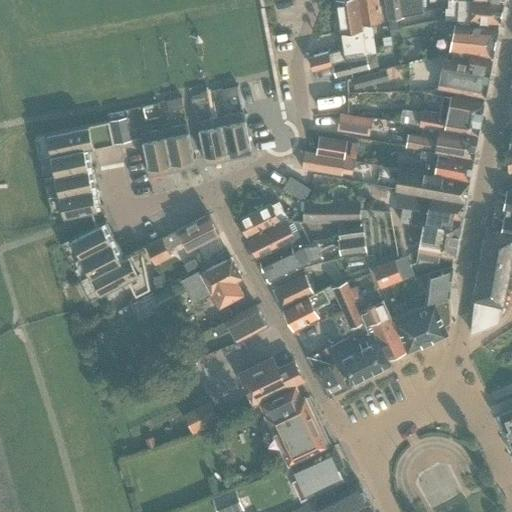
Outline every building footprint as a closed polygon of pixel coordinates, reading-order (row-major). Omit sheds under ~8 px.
[(366,56),(365,54),(357,0),(335,0),(341,33),(342,33),(344,49),(328,54),(328,53),(309,58),(313,70),(331,65),(333,65),(366,56)] [(357,0),(365,54),(375,52),(371,23),(380,22),(376,0),(357,0)] [(385,0),(388,19),(405,17),(402,0),(385,0)] [(499,23),(503,2),(486,0),(448,0),(448,8),(446,8),(445,19),(499,23)] [(492,57),(498,27),(455,25),(450,50),(492,57)] [(392,38),(384,39),(385,46),(393,45),(392,38)] [(366,56),(333,65),(336,77),(378,66),(375,54),(366,56)] [(444,59),(442,68),(488,77),(492,58),(470,54),(468,64),(444,59)] [(388,82),(385,70),(353,78),(356,89),(388,82)] [(257,84),(263,108),(274,105),(267,81),(257,84)] [(240,95),(238,85),(222,89),(224,99),(240,95)] [(208,102),(206,92),(191,95),(193,105),(208,102)] [(477,135),(484,102),(451,96),(445,125),(441,124),(442,115),(421,112),(421,113),(402,110),(400,122),(477,135)] [(183,107),(181,97),(167,100),(169,110),(183,107)] [(152,114),(150,104),(135,107),(137,117),(152,114)] [(220,117),(229,159),(253,154),(243,112),(220,117)] [(372,117),(339,112),(337,129),(369,135),(372,117)] [(206,164),(229,159),(220,117),(197,122),(206,164)] [(129,140),(125,118),(111,121),(116,143),(129,140)] [(88,147),(93,146),(93,149),(114,144),(109,120),(47,134),(45,134),(49,155),(88,147)] [(187,124),(164,129),(173,171),(196,166),(187,124)] [(173,171),(164,129),(141,134),(150,176),(173,171)] [(473,158),(477,135),(440,129),(438,140),(408,135),(407,146),(473,158)] [(347,141),(319,136),(316,153),(344,158),(347,141)] [(49,155),(53,175),(92,167),(88,147),(49,155)] [(473,159),(426,151),(425,159),(438,161),(437,163),(435,174),(469,181),(473,159)] [(344,159),(304,152),(302,168),(341,175),(341,173),(344,160),(344,159)] [(352,174),(354,161),(344,159),(344,160),(341,173),(352,174)] [(58,195),(96,187),(92,167),(53,175),(58,195)] [(465,201),(469,181),(400,169),(396,189),(465,201)] [(311,190),(290,176),(283,186),(304,200),(311,190)] [(101,207),(96,187),(58,195),(62,215),(65,215),(101,207)] [(511,188),(509,190),(509,191),(507,190),(504,207),(506,208),(505,215),(502,233),(492,231),(486,235),(486,236),(475,297),(503,302),(510,261),(511,261),(511,188)] [(461,221),(465,202),(431,196),(429,208),(396,202),(394,211),(461,221)] [(360,201),(304,200),(303,221),(354,222),(360,222),(360,221),(360,201)] [(248,236),(287,218),(279,201),(272,205),(271,203),(238,219),(247,237),(248,237),(248,236)] [(172,256),(168,249),(183,241),(188,250),(219,234),(209,214),(162,238),(162,237),(146,246),(155,265),(172,256)] [(454,257),(461,222),(401,214),(400,221),(419,224),(419,221),(423,222),(418,250),(415,267),(420,267),(421,263),(436,266),(439,254),(454,257)] [(281,224),(249,240),(258,258),(277,248),(279,252),(294,245),(309,243),(310,243),(300,221),(288,220),(288,218),(280,222),(281,224)] [(70,239),(80,258),(115,240),(105,221),(72,238),(73,238),(70,239)] [(338,224),(340,239),(364,236),(362,221),(360,221),(360,222),(354,222),(344,222),(344,224),(338,224)] [(364,236),(340,239),(342,254),(366,251),(364,236)] [(115,240),(80,258),(89,276),(124,258),(124,257),(115,240)] [(279,252),(260,261),(268,279),(300,264),(322,253),(317,242),(309,243),(294,245),(279,252)] [(124,258),(89,276),(99,295),(101,293),(101,294),(127,280),(135,296),(150,289),(141,248),(124,257),(124,258)] [(394,259),(394,260),(374,268),(381,286),(402,279),(411,275),(404,256),(394,259)] [(243,295),(235,281),(242,278),(231,258),(197,275),(199,279),(203,277),(207,286),(203,289),(201,286),(188,292),(194,303),(211,294),(219,308),(243,295)] [(449,298),(452,266),(428,274),(425,305),(449,298)] [(282,307),(313,293),(305,275),(274,290),(282,307)] [(161,276),(154,277),(156,289),(163,287),(161,276)] [(329,347),(336,360),(348,384),(390,364),(370,323),(365,325),(346,281),(333,287),(337,295),(343,309),(332,315),(341,333),(345,331),(348,338),(329,347)] [(179,292),(175,283),(153,294),(157,303),(179,292)] [(337,295),(333,287),(332,285),(323,289),(283,309),(293,329),(318,317),(314,307),(328,300),(337,295)] [(366,303),(358,285),(357,285),(349,289),(357,307),(366,303)] [(156,311),(148,295),(129,304),(137,321),(156,311)] [(414,308),(409,310),(405,301),(397,304),(397,305),(392,308),(396,316),(394,316),(408,350),(447,334),(443,326),(450,323),(451,317),(449,299),(425,306),(414,308)] [(238,340),(266,325),(256,305),(217,326),(219,330),(216,331),(218,335),(232,328),(238,340)] [(388,358),(404,352),(388,315),(379,319),(377,313),(369,317),(371,323),(388,358)] [(326,394),(348,384),(336,360),(326,364),(319,351),(308,357),(314,370),(319,380),(326,394)] [(238,374),(253,405),(303,381),(293,361),(277,369),(271,357),(238,374)] [(289,465),(328,446),(305,396),(301,398),(295,385),(259,403),(289,465)] [(197,415),(203,428),(219,420),(213,407),(197,415)] [(511,409),(500,415),(499,415),(511,446),(511,409)] [(242,436),(228,443),(237,461),(250,455),(242,436)] [(301,500),(346,479),(343,474),(342,475),(338,467),(344,464),(334,445),(291,465),(291,466),(297,463),(303,476),(293,481),(301,500)] [(352,511),(369,503),(358,482),(334,494),(331,490),(314,499),(317,506),(326,501),(332,511),(352,511)] [(236,490),(213,499),(217,511),(239,511),(244,510),(236,490)]
